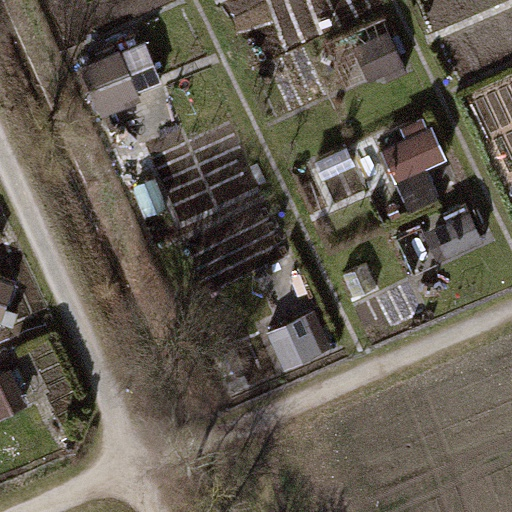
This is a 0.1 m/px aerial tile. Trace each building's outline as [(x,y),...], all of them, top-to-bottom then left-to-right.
[(390,29),(356,44),(371,79),(406,63),(390,29)] [(120,47),(82,65),(105,114),(143,96),(120,47)] [(406,134),(384,145),(400,178),(448,154),(432,122),(428,124),(423,115),(402,126),(406,134)] [(449,219),(425,230),(439,259),(485,238),(467,201),(445,211),(449,219)] [(276,228),(224,254),(238,282),(289,255),(276,228)] [(303,274),(278,289),(292,315),(318,300),(303,274)] [(0,317),(14,281),(0,275),(0,317)] [(12,367),(0,372),(0,414),(1,416),(28,402),(12,367)]
